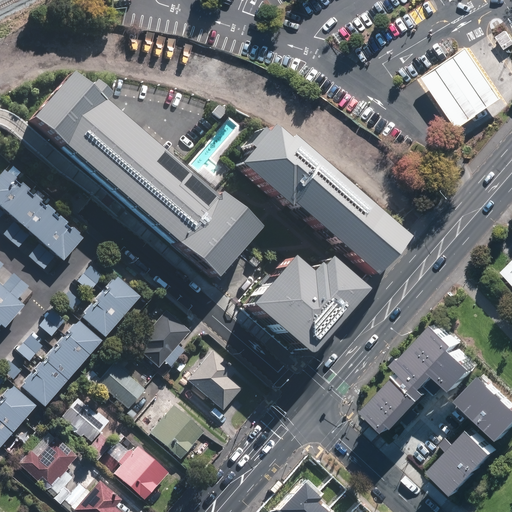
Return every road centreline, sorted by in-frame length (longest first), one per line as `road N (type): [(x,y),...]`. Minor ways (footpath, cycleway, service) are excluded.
road 1 (secondary): [(511,169),(307,401)]
road 2 (residential): [(110,226),(307,401)]
road 3 (tertiary): [(419,511),(307,401)]
road 4 (secondary): [(307,401),(209,511)]
